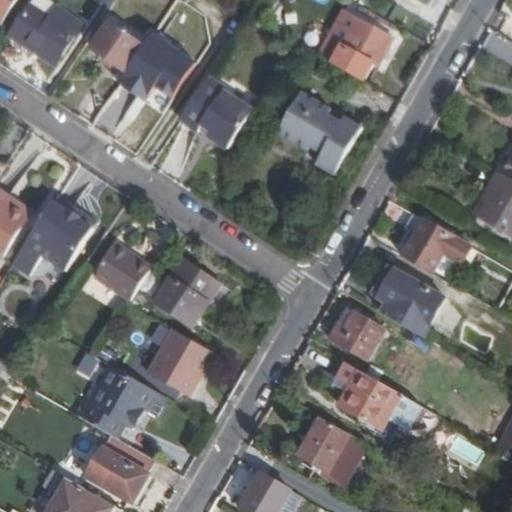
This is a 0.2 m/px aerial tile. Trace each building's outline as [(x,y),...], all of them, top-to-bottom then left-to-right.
[(17,0),(0,0),(0,21),(2,23),(17,0)] [(96,0),(112,10),(118,0),(96,0)] [(187,4),(181,0),(166,0),(143,35),(168,51),(180,33),(171,27),(187,4)] [(260,0),(259,2),(270,10),(276,0),(260,0)] [(270,10),(259,2),(256,7),(267,15),(270,10)] [(52,18),(31,4),(10,36),(56,66),(85,25),(59,7),(52,18)] [(379,66),(394,39),(363,22),(344,11),(319,56),(364,82),(374,63),(379,66)] [(145,48),(109,24),(93,49),(129,73),(145,48)] [(185,116),(182,120),(200,131),(205,124),(214,130),(210,135),(231,149),(255,111),(226,92),(228,90),(210,78),(185,116)] [(120,86),(114,100),(87,89),(80,107),(134,129),(147,98),(120,86)] [(332,110),(303,93),(279,133),(309,151),(311,147),(324,154),(318,165),(336,175),(363,128),(345,118),(342,123),(329,115),(332,110)] [(511,155),(500,174),(511,180),(511,155)] [(511,180),(500,174),(475,214),(511,234),(511,180)] [(33,210),(0,188),(0,198),(15,208),(17,205),(30,214),(33,210)] [(0,255),(2,257),(30,214),(17,205),(15,208),(0,198),(0,255)] [(54,203),(12,265),(29,277),(43,256),(66,271),(94,230),(80,220),(82,218),(69,210),(68,212),(54,203)] [(413,232),(417,234),(425,221),(412,214),(404,227),(413,232)] [(414,240),(404,257),(434,274),(444,257),(461,267),(472,248),(425,221),(417,234),(413,232),(409,238),(414,240)] [(154,269),(118,245),(97,277),(132,301),(154,269)] [(222,285),(184,260),(156,303),(193,328),(222,285)] [(380,300),(397,270),(390,267),(374,296),(380,300)] [(447,299),(397,270),(380,300),(388,304),(382,314),(425,339),(447,299)] [(387,331),(356,313),(346,330),(338,326),(330,339),(370,361),(387,331)] [(213,353),(175,331),(150,374),(191,398),(199,382),(197,381),(213,353)] [(216,354),(213,353),(197,381),(199,382),(216,354)] [(0,360),(0,378),(6,382),(14,370),(0,360)] [(423,408),(350,366),(342,381),(326,372),(323,379),(349,393),(341,406),(384,431),(391,419),(410,430),(423,408)] [(127,424),(133,428),(139,418),(136,416),(141,408),(148,411),(158,393),(120,371),(97,407),(81,397),(72,412),(111,435),(118,439),(127,424)] [(322,419),(300,457),(316,466),(313,471),(343,488),(367,445),(322,419)] [(118,439),(111,435),(103,448),(150,475),(157,462),(118,439)] [(103,448),(87,477),(134,504),(151,475),(150,475),(103,448)] [(280,511),(292,492),(261,474),(253,490),(241,510),(244,511),(280,511)] [(112,511),(115,506),(69,480),(50,511),(112,511)]
